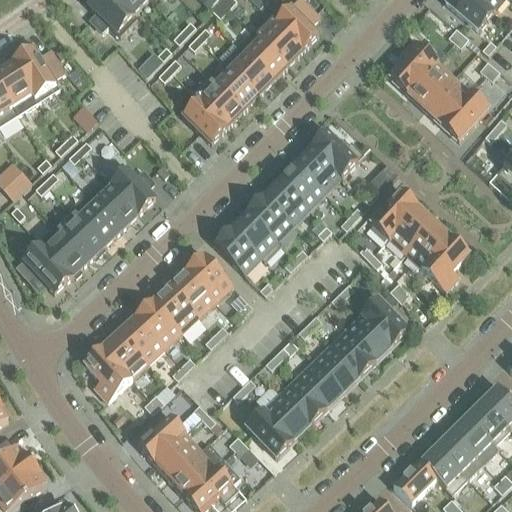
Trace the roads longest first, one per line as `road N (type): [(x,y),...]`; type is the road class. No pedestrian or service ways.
road 1 (residential): [(29,365),(209,199),(404,0)]
road 2 (residential): [(321,511),(511,320)]
road 3 (residential): [(29,365),(132,511)]
